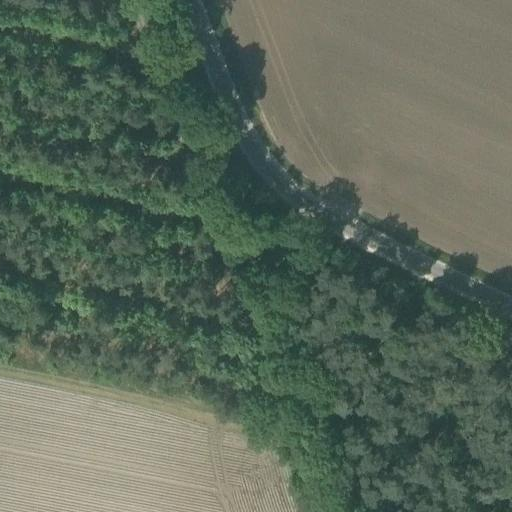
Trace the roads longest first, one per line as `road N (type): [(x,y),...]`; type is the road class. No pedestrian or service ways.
road 1 (unclassified): [(511,315),(278,191),(222,93),(189,0)]
road 2 (track): [(247,419),(0,369)]
